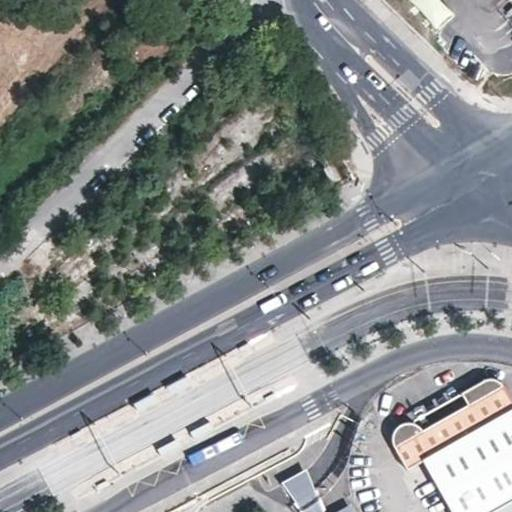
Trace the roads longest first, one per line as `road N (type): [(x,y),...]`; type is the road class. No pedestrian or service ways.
road 1 (secondary): [(0,454),(500,190)]
road 2 (residential): [(511,349),(431,349),(394,362),(106,511)]
road 3 (secondary): [(376,213),(0,414)]
road 4 (residential): [(273,0),(0,263)]
road 5 (secondary): [(469,161),(455,112),(341,0)]
road 6 (secondary): [(355,68),(350,95),(384,151),(387,171),(376,213)]
road 7 (secondary): [(355,68),(425,137),(469,161)]
